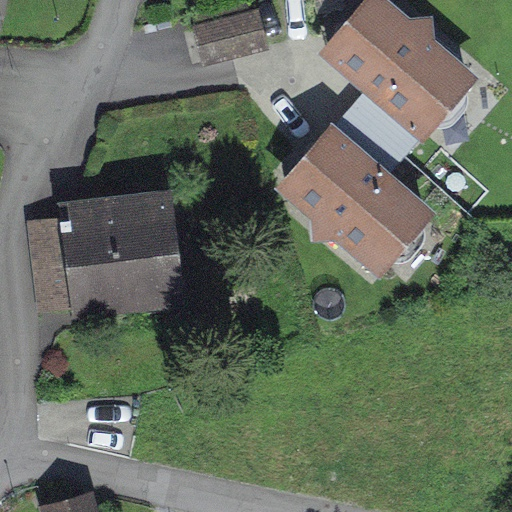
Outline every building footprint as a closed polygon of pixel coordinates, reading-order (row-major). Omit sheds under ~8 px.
[(489,87),(386,0),(380,0),(329,60),(436,150),(489,87)] [(265,14),(199,28),(207,65),(273,52),(265,14)] [(437,215),(339,131),(284,194),(382,278),(437,215)] [(176,196),(65,210),(80,323),(191,309),(176,196)] [(38,263),(41,319),(73,318),(70,262),(38,263)] [(98,511),(96,501),(46,511),(98,511)]
